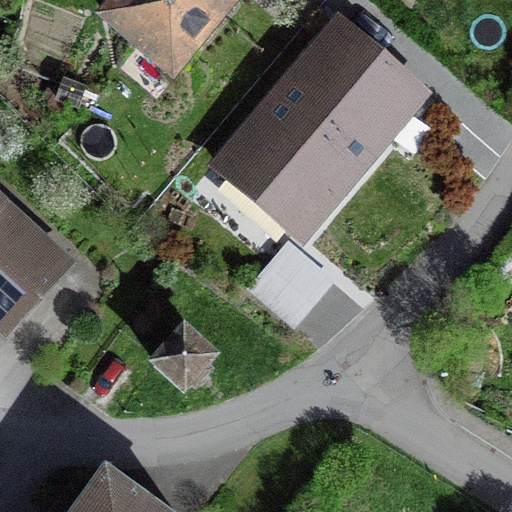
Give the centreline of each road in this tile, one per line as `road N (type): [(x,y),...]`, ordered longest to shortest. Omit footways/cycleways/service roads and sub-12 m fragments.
road 1 (residential): [(0,499),(45,439),(184,440),(362,380)]
road 2 (residential): [(362,380),(511,183)]
road 3 (residential): [(511,483),(362,380)]
